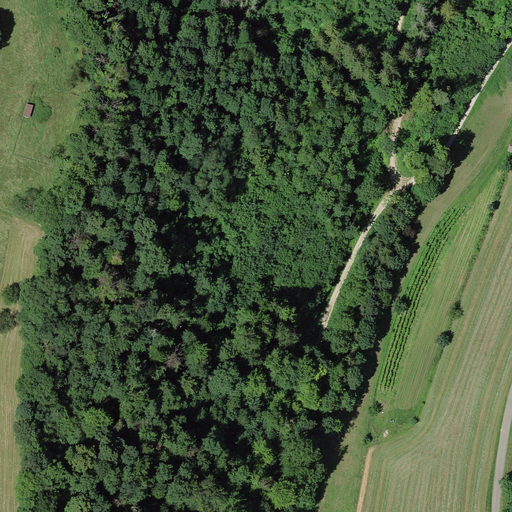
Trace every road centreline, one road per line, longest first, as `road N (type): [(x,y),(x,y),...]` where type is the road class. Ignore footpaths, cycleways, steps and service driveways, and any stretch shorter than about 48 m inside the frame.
road 1 (track): [(511,41),(393,182),(329,304),(278,511)]
road 2 (track): [(410,0),(388,92),(393,182)]
